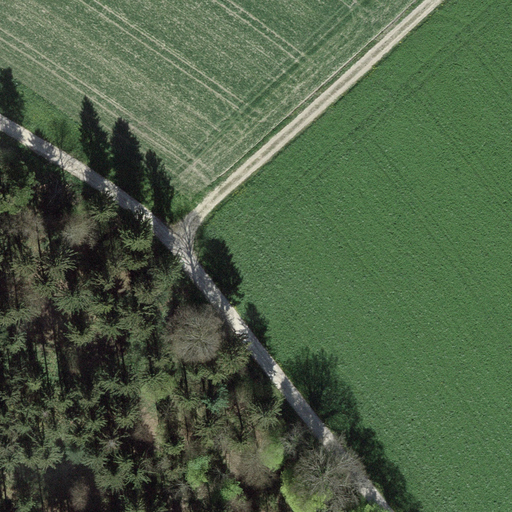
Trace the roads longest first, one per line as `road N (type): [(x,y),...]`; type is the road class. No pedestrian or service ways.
road 1 (track): [(381,511),(193,273),(130,207),(0,123)]
road 2 (track): [(165,243),(432,0)]
